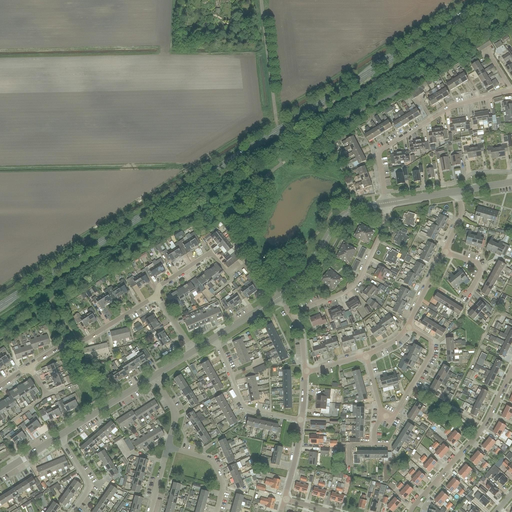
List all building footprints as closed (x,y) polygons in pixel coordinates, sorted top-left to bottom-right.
[(511,58),(509,54),(503,58),(505,62),(511,58)] [(480,65),(480,64),(475,57),(471,60),(474,64),(472,66),(475,72),(482,68),(487,65),(485,62),(480,65)] [(462,84),(468,80),(461,69),(460,69),(459,68),(458,69),(461,75),(458,77),(462,84)] [(482,68),(475,72),(479,78),(485,74),(490,71),(488,68),(484,71),(482,68)] [(458,77),(455,72),(453,74),(456,79),(453,81),(452,81),(457,87),(462,84),(458,77)] [(487,77),(485,74),(479,78),(482,83),(489,79),(494,77),(492,74),(487,77)] [(452,81),(453,81),(450,76),(447,78),(450,82),(447,84),(451,91),(457,87),(452,81)] [(491,83),(489,79),(482,83),(486,89),(492,86),(494,88),(499,85),(495,80),(491,83)] [(440,92),(444,99),(450,95),(443,84),(440,86),(443,90),(440,92)] [(440,92),(437,87),(434,89),(437,94),(434,96),(438,102),(444,99),(440,92)] [(434,96),(431,91),(429,93),(431,97),(428,99),(432,106),(438,102),(434,96)] [(506,112),(511,110),(511,104),(510,105),(510,102),(503,103),(504,108),(505,108),(506,112)] [(411,113),(415,119),(421,115),(414,104),(411,106),(414,111),(411,112),(411,113)] [(405,116),(409,123),(415,119),(411,113),(411,112),(408,108),(405,109),(408,114),(405,116)] [(403,126),(409,123),(405,116),(402,111),(399,113),(402,118),(399,120),(403,126)] [(488,123),(493,122),(492,115),(489,115),(488,111),(482,112),(483,121),(487,121),(488,123)] [(479,122),(483,121),(482,112),(475,113),(476,118),(473,118),(474,125),(479,124),(479,122)] [(393,123),(397,130),(403,126),(399,120),(396,115),(394,116),(397,121),(393,123)] [(382,124),(377,116),(374,117),(377,121),(380,126),(377,128),(376,128),(380,135),(386,131),(382,124)] [(382,124),(386,131),(392,127),(385,116),(382,118),(385,122),(382,124)] [(465,130),(470,129),(469,123),(466,123),(466,119),(459,120),(460,129),(465,128),(465,130)] [(456,130),(460,129),(459,120),(453,121),(453,125),(450,126),(451,132),(456,132),(456,130)] [(376,128),(377,128),(374,123),(371,125),(374,130),(371,131),(370,132),(375,138),(380,135),(376,128)] [(370,132),(371,131),(368,127),(365,129),(368,133),(365,135),(369,142),(375,138),(370,132)] [(444,131),(443,128),(438,129),(439,138),(444,137),(444,140),(448,139),(447,130),(444,131)] [(433,134),(429,134),(430,139),(431,144),(437,143),(436,138),(439,138),(438,129),(432,130),(433,134)] [(350,146),(357,143),(353,137),(342,143),(343,145),(348,143),(350,146)] [(419,141),(420,150),(425,149),(426,151),(429,150),(428,142),(425,143),(424,140),(419,141)] [(417,150),(420,150),(419,141),(413,141),(413,143),(409,143),(411,153),(417,152),(417,150)] [(353,152),(360,149),(357,143),(350,146),(342,150),(343,153),(351,149),(353,152)] [(481,152),(484,151),(483,144),(478,145),(478,147),(474,148),(475,157),(482,156),(481,152)] [(505,152),(508,151),(507,144),(502,145),(502,147),(498,148),(499,157),(505,156),(505,152)] [(475,157),(474,148),(469,148),(469,147),(464,148),(465,154),(468,154),(468,158),(475,157)] [(499,157),(498,148),(493,148),(493,147),(487,148),(489,155),(491,154),(492,158),(499,157)] [(356,159),(363,155),(360,149),(353,152),(348,155),(349,158),(354,155),(356,158),(356,159)] [(404,163),(407,163),(410,162),(409,151),(405,152),(400,152),(401,162),(404,161),(404,163)] [(398,162),(401,162),(400,152),(394,153),(394,155),(390,155),(392,165),(398,164),(398,162)] [(459,159),(463,158),(462,152),(456,153),(456,156),(451,157),(453,166),(460,165),(459,159)] [(359,165),(366,161),(363,155),(356,159),(356,158),(351,161),(352,164),(357,161),(359,165)] [(442,172),(450,170),(448,158),(440,159),(442,172)] [(433,171),(436,170),(435,164),(432,164),(433,168),(427,169),(428,179),(435,178),(433,171)] [(420,174),(423,173),(422,166),(419,167),(419,171),(412,172),(414,182),(421,181),(420,174)] [(359,172),(360,176),(367,174),(364,167),(352,171),(354,174),(359,172)] [(397,185),(405,184),(404,176),(408,176),(407,169),(402,169),(403,173),(396,174),(397,185)] [(361,178),(363,183),(370,180),(367,174),(360,176),(359,176),(355,177),(356,180),(361,178)] [(372,186),(370,180),(363,183),(362,183),(362,182),(354,185),(356,191),(360,190),(358,187),(363,185),(365,188),(372,186)] [(478,206),(474,220),(476,221),(477,217),(481,218),(483,208),(478,206)] [(488,209),(485,223),(487,223),(488,220),(491,220),(494,211),(488,209)] [(494,211),(491,220),(494,221),(493,225),(495,226),(499,212),(494,211)] [(415,227),(416,224),(415,224),(416,219),(414,219),(416,215),(408,213),(408,215),(405,214),(404,218),(406,218),(405,221),(404,220),(403,225),(405,226),(405,225),(407,226),(407,227),(410,228),(411,226),(415,227)] [(434,217),(433,219),(437,221),(437,220),(446,224),(449,219),(440,215),(438,219),(434,217)] [(429,221),(428,223),(432,226),(432,225),(441,229),(443,230),(446,224),(437,220),(437,221),(436,224),(429,221)] [(370,242),(374,233),(373,233),(374,230),(362,224),(361,227),(360,226),(355,235),(357,235),(356,238),(367,244),(368,242),(370,242)] [(426,227),(425,229),(430,231),(430,230),(438,234),(441,229),(432,225),(432,226),(430,229),(426,227)] [(409,241),(411,238),(406,236),(409,231),(403,229),(402,232),(400,231),(398,235),(399,236),(397,238),(396,237),(394,241),(397,242),(396,244),(403,248),(405,244),(406,244),(408,240),(409,241)] [(218,230),(206,240),(207,243),(212,239),(214,241),(222,235),(218,230)] [(421,232),(420,234),(430,239),(431,238),(435,240),(438,234),(430,230),(430,231),(428,235),(421,232)] [(198,245),(195,239),(197,238),(194,232),(190,235),(192,237),(188,240),(193,248),(198,245)] [(476,247),(480,233),(478,233),(477,237),(474,236),(471,245),(476,247)] [(218,246),(225,239),(222,235),(214,241),(218,246)] [(491,252),(495,243),(492,242),(494,238),(492,237),(486,250),(491,252)] [(221,250),(229,244),(225,239),(218,246),(216,247),(213,249),(214,251),(219,247),(221,250)] [(193,248),(188,240),(184,242),(182,240),(178,242),(186,254),(188,253),(188,252),(193,248)] [(496,254),(502,242),(500,241),(498,245),(495,243),(491,252),(496,254)] [(181,257),(186,254),(178,242),(174,245),(176,247),(172,250),(177,258),(180,256),(181,257)] [(422,244),(420,246),(425,248),(425,247),(434,252),(437,246),(428,242),(426,246),(422,244)] [(506,256),(510,247),(503,244),(504,243),(502,242),(496,254),(501,257),(502,254),(506,256)] [(231,258),(227,253),(232,248),(229,244),(221,250),(223,252),(220,255),(221,257),(222,256),(227,262),(229,260),(231,258)] [(351,263),(356,251),(354,250),(355,248),(346,244),(345,245),(343,244),(337,256),(339,257),(339,258),(348,263),(348,261),(351,263)] [(419,249),(418,251),(422,254),(422,253),(431,257),(434,252),(425,247),(425,248),(423,251),(419,249)] [(362,260),(367,250),(363,248),(358,258),(362,260)] [(177,258),(172,250),(168,253),(166,250),(162,253),(168,262),(171,260),(172,262),(174,261),(177,258)] [(397,257),(399,254),(392,250),(391,252),(389,251),(387,255),(389,255),(387,258),(387,257),(385,262),(387,263),(387,262),(389,263),(389,264),(392,265),(393,264),(396,266),(398,263),(397,262),(399,258),(397,257)] [(407,256),(408,253),(402,250),(400,254),(403,256),(401,259),(404,261),(407,256)] [(416,255),(415,257),(420,259),(420,258),(428,263),(431,257),(422,253),(422,254),(420,257),(416,255)] [(154,266),(160,275),(165,271),(161,266),(164,264),(161,259),(156,262),(155,260),(152,262),(153,264),(154,266)] [(356,272),(361,263),(357,261),(352,270),(356,272)] [(499,261),(496,267),(503,270),(507,272),(510,274),(511,270),(507,268),(507,265),(499,261)] [(410,264),(409,266),(414,268),(423,272),(425,266),(417,262),(415,266),(410,264)] [(153,275),(154,278),(160,275),(154,266),(153,264),(145,269),(148,274),(150,277),(153,275)] [(212,268),(221,281),(223,279),(219,275),(223,272),(217,264),(212,268)] [(390,274),(391,272),(379,266),(377,271),(385,276),(387,272),(390,274)] [(500,276),(503,270),(496,267),(493,272),(500,276)] [(220,282),(221,281),(212,268),(207,272),(213,280),(215,282),(218,279),(220,282)] [(405,268),(404,270),(409,272),(418,276),(420,277),(423,272),(414,268),(412,271),(405,268)] [(459,268),(457,269),(460,273),(458,275),(464,282),(468,279),(459,268)] [(150,277),(148,274),(145,269),(141,271),(142,274),(139,276),(144,285),(149,281),(147,279),(150,277)] [(340,281),(342,278),(332,270),(330,272),(329,271),(323,279),(324,279),(322,282),(332,290),(334,288),(335,289),(341,281),(340,281)] [(384,279),(385,276),(377,271),(374,277),(385,283),(386,280),(384,279)] [(210,282),(213,280),(207,272),(202,276),(212,288),(213,287),(210,282)] [(415,282),(418,276),(409,272),(407,276),(403,274),(402,276),(404,277),(406,278),(406,277),(415,282)] [(499,277),(500,276),(493,272),(490,277),(497,281),(499,277)] [(452,273),(451,275),(460,286),(464,282),(458,275),(455,277),(452,273)] [(255,283),(254,281),(251,278),(249,275),(246,277),(248,280),(247,281),(249,284),(245,286),(251,294),(256,291),(252,285),(255,283)] [(452,279),(449,282),(455,289),(460,286),(451,275),(449,276),(452,279)] [(134,279),(133,276),(129,279),(127,280),(132,288),(136,285),(138,288),(144,285),(139,276),(134,279)] [(210,289),(212,288),(202,276),(197,280),(199,282),(196,284),(201,292),(202,292),(205,289),(204,287),(207,285),(210,289)] [(404,277),(403,279),(403,281),(400,279),(398,282),(406,287),(407,285),(412,287),(415,282),(406,277),(406,278),(404,277)] [(494,286),(497,281),(490,277),(488,282),(494,286)] [(123,295),(128,292),(124,286),(127,284),(124,279),(120,282),(121,284),(117,287),(123,295)] [(201,292),(196,284),(193,286),(191,282),(185,286),(193,299),(195,298),(192,293),(196,291),(197,294),(201,292)] [(492,291),(494,286),(488,282),(485,288),(492,291)] [(243,299),(236,290),(232,284),(236,289),(232,292),(234,295),(230,297),(236,305),(241,302),(241,301),(243,299)] [(378,289),(371,284),(367,289),(375,294),(377,296),(379,293),(382,290),(384,292),(387,288),(381,285),(378,289)] [(193,299),(185,286),(180,289),(185,298),(189,295),(193,303),(195,302),(193,299)] [(240,287),(236,290),(243,299),(246,297),(246,298),(251,294),(245,286),(242,289),(240,287)] [(123,295),(117,287),(113,289),(112,287),(108,289),(111,294),(114,293),(117,299),(123,295)] [(395,289),(394,291),(398,293),(399,293),(408,297),(410,291),(402,287),(400,291),(395,289)] [(489,297),(492,291),(485,288),(482,293),(489,297)] [(108,296),(111,294),(108,289),(104,292),(105,294),(101,297),(107,305),(112,302),(108,296)] [(182,300),(185,298),(180,289),(175,292),(183,305),(184,304),(182,300)] [(371,299),(375,294),(367,289),(363,294),(371,299)] [(183,305),(175,292),(166,297),(170,304),(173,302),(175,304),(178,302),(181,306),(183,305)] [(393,294),(392,297),(396,299),(396,298),(399,299),(405,302),(408,297),(399,293),(398,293),(397,297),(393,294)] [(439,303),(443,297),(438,293),(434,299),(439,303)] [(107,305),(101,297),(97,299),(96,297),(92,299),(95,304),(98,303),(101,308),(107,305)] [(221,301),(224,305),(223,306),(225,310),(229,307),(231,309),(236,305),(230,297),(226,300),(225,298),(221,301)] [(444,306),(448,300),(443,297),(439,303),(436,307),(439,309),(441,304),(444,306)] [(351,301),(356,309),(362,306),(357,298),(351,301)] [(505,301),(503,300),(500,298),(497,305),(502,307),(505,301)] [(392,301),(391,303),(396,305),(404,309),(407,303),(405,302),(399,299),(397,303),(392,301)] [(490,306),(482,299),(476,306),(482,311),(484,313),(486,311),(484,309),(486,306),(488,308),(490,306)] [(449,309),(453,303),(448,300),(444,306),(449,309)] [(351,313),(356,309),(351,301),(346,305),(351,313)] [(375,310),(379,305),(374,301),(370,306),(375,310)] [(454,312),(458,306),(453,303),(449,309),(454,312)] [(387,306),(386,309),(396,314),(397,313),(401,315),(404,309),(396,305),(393,310),(387,306)] [(460,316),(463,309),(458,306),(454,312),(460,316)] [(478,316),(482,311),(476,306),(472,310),(478,316)] [(218,308),(218,307),(214,309),(213,307),(211,308),(212,310),(213,310),(217,319),(222,316),(218,308)] [(340,307),(334,310),(338,319),(344,316),(345,320),(348,319),(345,311),(342,313),(340,307)] [(86,315),(91,324),(96,320),(93,315),(95,313),(92,308),(88,310),(89,313),(86,315)] [(285,308),(275,312),(276,315),(279,314),(280,317),(282,316),(283,317),(288,315),(285,308)] [(208,309),(206,310),(207,313),(208,312),(211,321),(217,319),(213,310),(212,310),(209,312),(208,309)] [(334,310),(329,312),(332,321),(338,319),(334,310)] [(474,320),(478,316),(472,310),(468,315),(474,320)] [(202,312),(200,313),(201,315),(202,315),(206,324),(211,321),(208,312),(207,313),(204,314),(202,312)] [(383,313),(381,315),(383,318),(384,318),(389,326),(395,323),(389,314),(385,317),(383,313)] [(91,324),(86,315),(81,318),(79,314),(73,317),(78,324),(82,322),(85,327),(91,324)] [(148,326),(156,320),(153,315),(151,316),(149,314),(140,319),(143,323),(145,322),(148,326)] [(197,314),(194,315),(195,318),(196,317),(200,326),(206,324),(202,315),(201,315),(198,317),(197,314)] [(314,327),(320,325),(323,323),(324,324),(327,323),(325,317),(322,318),(320,315),(311,319),(314,327)] [(191,317),(189,318),(190,320),(191,320),(195,328),(200,326),(196,317),(195,318),(192,319),(191,317)] [(380,320),(378,317),(377,317),(376,318),(378,322),(379,322),(380,323),(381,323),(385,329),(389,326),(384,318),(383,318),(380,320)] [(422,324),(427,327),(431,321),(432,319),(430,317),(428,319),(426,318),(422,324)] [(186,319),(183,320),(185,323),(186,322),(189,331),(195,328),(191,320),(190,320),(187,322),(186,319)] [(150,336),(156,332),(154,329),(160,326),(156,320),(148,326),(150,330),(148,332),(150,336)] [(432,331),(436,324),(431,321),(427,327),(432,331)] [(441,327),(444,323),(442,321),(439,326),(436,324),(432,331),(437,334),(441,327)] [(374,322),(372,323),(375,327),(381,335),(386,331),(385,329),(381,323),(380,323),(377,326),(374,322)] [(367,338),(364,329),(360,330),(358,326),(359,325),(359,323),(355,324),(356,326),(357,331),(358,331),(361,340),(367,338)] [(267,333),(274,329),(271,324),(264,327),(265,329),(261,330),(263,334),(267,332),(267,333)] [(369,325),(366,327),(367,329),(370,335),(372,333),(376,338),(381,335),(375,327),(372,329),(369,325)] [(442,337),(446,331),(441,327),(437,334),(442,337)] [(129,328),(123,330),(125,339),(126,338),(129,338),(130,340),(132,340),(132,337),(131,337),(129,328)] [(352,328),(350,328),(351,333),(352,333),(353,335),(355,342),(361,340),(358,331),(357,331),(354,332),(352,328)] [(267,332),(263,334),(264,336),(268,334),(269,338),(270,338),(277,335),(274,329),(267,333),(267,332)] [(123,339),(124,342),(126,341),(126,338),(125,339),(123,330),(117,331),(119,340),(120,340),(123,339)] [(117,331),(111,333),(113,342),(117,341),(118,343),(121,343),(120,340),(119,340),(117,331)] [(158,342),(166,336),(163,331),(157,335),(156,332),(150,336),(153,339),(155,338),(158,342)] [(347,332),(345,332),(346,337),(347,337),(350,346),(356,344),(355,342),(353,335),(349,336),(347,332)] [(508,336),(504,334),(500,332),(498,336),(506,340),(505,342),(505,343),(511,345),(511,342),(511,338),(508,337),(508,336)] [(342,333),(339,334),(341,339),(344,348),(350,346),(347,337),(346,337),(343,338),(342,333)] [(42,334),(39,335),(40,337),(41,337),(44,346),(50,344),(47,335),(43,337),(42,334)] [(330,334),(328,335),(329,339),(330,339),(333,348),(339,347),(336,337),(332,339),(330,334)] [(269,338),(266,339),(267,342),(270,340),(272,343),(272,344),(280,341),(277,335),(270,338),(269,338)] [(36,336),(34,336),(35,339),(36,339),(39,348),(44,346),(41,337),(40,337),(37,338),(36,336)] [(167,351),(166,348),(164,345),(170,342),(166,336),(158,342),(161,346),(158,347),(160,351),(162,354),(167,351)] [(324,336),(322,337),(324,341),(325,343),(327,350),(328,350),(333,348),(330,339),(329,339),(326,340),(324,336)] [(496,338),(491,336),(488,340),(492,342),(493,340),(495,341),(495,342),(503,346),(502,348),(502,349),(508,352),(511,345),(505,343),(505,342),(497,338),(496,338)] [(241,339),(233,343),(235,348),(244,345),(244,344),(242,340),(245,339),(244,337),(241,338),(241,339)] [(31,338),(28,339),(29,341),(30,341),(31,345),(33,350),(39,348),(36,339),(35,339),(31,340),(31,338)] [(312,340),(309,340),(313,352),(314,352),(316,356),(322,354),(319,345),(318,345),(314,347),(312,340)] [(319,340),(317,341),(318,345),(319,345),(322,354),(328,352),(328,350),(327,350),(325,343),(321,345),(319,340)] [(272,343),(268,345),(269,347),(273,345),(275,349),(275,350),(282,347),(280,341),(272,344),(272,343)] [(107,343),(101,345),(104,354),(108,353),(108,356),(111,355),(110,352),(109,352),(107,343)] [(244,345),(235,348),(237,354),(246,350),(246,349),(244,346),(247,345),(246,343),(244,344),(244,345)] [(26,344),(24,345),(24,347),(25,347),(28,356),(34,354),(33,350),(31,345),(27,347),(26,344)] [(408,347),(421,354),(423,349),(415,344),(413,347),(409,345),(408,347)] [(101,345),(95,346),(97,355),(98,355),(102,354),(102,357),(105,356),(104,354),(101,345)] [(20,346),(18,347),(19,349),(20,349),(22,358),(28,356),(25,347),(24,347),(21,349),(20,346)] [(95,346),(89,348),(91,357),(92,357),(96,356),(96,359),(95,359),(96,361),(98,360),(98,358),(99,358),(98,355),(97,355),(95,346)] [(502,349),(502,348),(499,346),(498,349),(501,351),(499,355),(505,358),(508,352),(502,349)] [(275,349),(271,351),(272,353),(276,351),(277,355),(278,356),(285,352),(282,347),(275,350),(275,349)] [(418,358),(421,354),(408,347),(408,349),(411,351),(410,354),(418,358)] [(14,348),(12,348),(13,351),(14,351),(17,360),(22,358),(20,349),(19,349),(15,351),(14,348)] [(89,348),(84,349),(86,358),(90,357),(90,360),(89,360),(90,362),(92,362),(92,360),(93,359),(92,357),(91,357),(89,348)] [(246,350),(237,354),(240,359),(248,356),(248,355),(247,352),(249,351),(248,348),(246,349),(246,350)] [(0,357),(4,365),(10,362),(6,356),(9,354),(6,349),(2,351),(3,354),(0,356),(0,357)] [(133,351),(142,364),(147,361),(146,359),(150,357),(145,350),(144,350),(142,351),(142,352),(140,354),(137,349),(133,351)] [(137,367),(142,364),(133,351),(131,352),(135,357),(131,359),(137,367)] [(277,355),(274,357),(275,359),(278,357),(280,361),(288,358),(285,352),(278,356),(277,355)] [(479,358),(485,361),(488,355),(482,352),(479,358)] [(248,356),(240,359),(242,365),(250,362),(249,358),(252,356),(251,354),(248,355),(248,356)] [(416,363),(418,358),(410,354),(408,357),(404,355),(403,357),(416,363)] [(137,367),(131,359),(128,361),(125,356),(123,358),(131,371),(137,367)] [(413,368),(416,363),(403,357),(402,359),(406,361),(405,364),(413,368)] [(126,374),(131,371),(123,358),(122,358),(125,363),(121,366),(122,367),(126,374)] [(482,367),(483,366),(485,361),(479,358),(476,364),(482,367)] [(494,366),(499,369),(502,363),(497,360),(497,359),(493,358),(492,360),(496,362),(494,365),(494,366)] [(200,364),(196,366),(197,368),(201,366),(203,370),(211,366),(208,361),(201,365),(200,364)] [(118,369),(116,365),(114,362),(112,363),(114,366),(122,379),(125,377),(126,378),(128,377),(126,374),(122,367),(118,369)] [(56,363),(47,367),(49,372),(58,368),(56,363)] [(481,367),(476,364),(474,368),(479,371),(480,369),(486,372),(484,376),(488,378),(493,381),(496,375),(491,372),(481,367)] [(494,366),(494,365),(490,364),(489,366),(493,368),(491,372),(496,375),(499,369),(494,366)] [(451,376),(452,374),(449,372),(451,369),(444,365),(441,370),(448,374),(451,376)] [(123,380),(122,379),(114,366),(112,367),(115,371),(111,374),(108,375),(114,385),(123,380)] [(203,370),(199,372),(200,374),(204,372),(206,375),(206,376),(214,372),(211,366),(203,370)] [(58,368),(49,372),(51,377),(61,374),(58,368)] [(444,379),(446,377),(448,374),(441,370),(438,376),(444,379)] [(394,386),(399,385),(398,382),(401,381),(399,374),(396,375),(395,371),(393,372),(394,375),(391,376),(394,386)] [(206,375),(202,377),(203,379),(207,377),(209,380),(210,381),(217,377),(214,372),(206,376),(206,375)] [(61,374),(51,377),(53,383),(63,379),(61,374)] [(256,381),(259,380),(258,374),(254,375),(255,376),(246,378),(247,384),(256,382),(256,381)] [(394,386),(391,376),(388,377),(387,374),(385,374),(388,387),(394,386)] [(177,385),(184,381),(180,375),(174,379),(176,382),(175,383),(176,386),(177,385)] [(445,384),(443,382),(444,379),(438,376),(435,381),(441,385),(444,386),(445,384)] [(490,388),(493,381),(488,378),(484,376),(483,378),(487,380),(485,385),(490,388)] [(209,380),(205,383),(206,385),(210,382),(212,386),(213,386),(220,382),(217,377),(210,381),(209,380)] [(63,379),(53,383),(56,388),(65,384),(63,379)] [(35,395),(33,391),(36,388),(31,380),(26,383),(34,396),(36,400),(39,398),(36,394),(35,395)] [(257,387),(260,386),(259,380),(256,381),(256,382),(247,384),(248,390),(257,388),(257,387)] [(181,391),(188,386),(184,381),(177,385),(179,388),(178,389),(180,391),(181,391)] [(440,387),(441,385),(435,381),(432,386),(438,390),(443,392),(444,390),(440,387)] [(212,386),(208,388),(209,390),(213,388),(216,392),(223,388),(220,382),(213,386),(212,386)] [(34,396),(26,383),(20,386),(26,395),(29,393),(32,397),(31,398),(34,402),(36,401),(36,400),(34,396)] [(20,386),(15,390),(23,403),(25,402),(22,397),(26,395),(20,386)] [(184,396),(191,392),(188,386),(181,391),(183,394),(182,394),(183,397),(184,396)] [(259,394),(259,393),(258,389),(261,389),(260,386),(257,387),(257,388),(248,390),(249,396),(259,394)] [(438,390),(432,386),(429,391),(435,395),(438,397),(440,394),(437,392),(438,390)] [(479,396),(485,398),(488,392),(482,389),(483,389),(479,387),(476,393),(480,395),(479,396)] [(15,390),(10,393),(12,396),(15,402),(15,401),(19,399),(22,404),(23,403),(15,390)] [(316,402),(327,403),(327,399),(330,400),(331,390),(325,390),(325,393),(323,392),(322,396),(317,396),(316,402)] [(185,400),(187,403),(188,402),(195,398),(197,396),(194,391),(192,393),(191,392),(184,396),(186,400),(185,400)] [(259,394),(249,396),(250,402),(260,400),(259,395),(262,395),(261,392),(259,393),(259,394)] [(482,405),(485,398),(479,396),(480,395),(476,393),(475,396),(479,397),(477,401),(476,402),(482,405)] [(75,400),(78,399),(75,394),(71,396),(73,399),(68,401),(73,409),(78,407),(75,400)] [(214,398),(210,400),(211,402),(215,400),(217,404),(224,400),(221,395),(215,399),(214,398)] [(477,401),(473,399),(469,397),(468,398),(462,395),(460,397),(467,401),(468,399),(470,400),(469,401),(476,403),(474,407),(473,408),(479,411),(482,405),(476,402),(477,401)] [(12,396),(7,399),(15,413),(17,411),(14,407),(17,404),(15,401),(15,402),(12,396)] [(189,406),(191,408),(198,404),(195,398),(188,402),(190,405),(189,406)] [(7,399),(1,403),(7,411),(10,409),(13,414),(15,413),(7,399)] [(73,409),(68,401),(64,403),(63,400),(58,402),(61,408),(64,413),(67,411),(67,412),(73,409)] [(154,400),(149,404),(154,411),(153,412),(155,414),(157,413),(155,410),(159,408),(154,400)] [(217,404),(213,406),(214,408),(218,406),(220,409),(220,410),(227,406),(224,400),(217,404)] [(64,413),(61,408),(58,402),(54,404),(56,407),(52,409),(56,418),(62,415),(61,414),(64,413)] [(326,407),(327,403),(316,402),(316,409),(321,409),(321,413),(329,414),(330,408),(326,407)] [(417,402),(414,408),(420,412),(420,411),(423,413),(426,408),(417,402)] [(474,407),(469,405),(464,403),(462,407),(465,408),(466,406),(473,410),(471,414),(476,416),(479,411),(473,408),(474,407)] [(149,404),(144,407),(149,415),(148,415),(149,418),(152,416),(150,414),(153,412),(154,411),(149,404)] [(220,409),(216,411),(217,413),(221,411),(223,414),(223,415),(230,411),(227,406),(220,410),(220,409)] [(144,407),(139,410),(144,418),(143,418),(145,421),(146,419),(145,417),(148,415),(149,415),(144,407)] [(56,418),(52,409),(47,411),(46,408),(39,412),(42,417),(45,422),(49,419),(50,421),(56,418)] [(414,408),(411,413),(417,417),(420,419),(422,416),(418,414),(420,412),(414,408)] [(139,410),(134,413),(137,419),(139,421),(138,421),(140,424),(142,423),(140,420),(143,418),(144,418),(139,410)] [(132,411),(127,414),(132,422),(131,423),(133,425),(135,423),(134,421),(137,419),(134,413),(132,411)] [(196,417),(201,414),(200,412),(195,415),(192,411),(186,416),(188,419),(187,419),(189,422),(190,422),(190,421),(196,417)] [(223,414),(219,416),(220,419),(224,416),(226,420),(227,420),(233,417),(230,411),(223,415),(223,414)] [(505,411),(502,417),(509,420),(511,415),(505,411)] [(411,413),(407,418),(414,422),(417,417),(411,413)] [(36,430),(41,426),(37,421),(39,419),(35,414),(32,417),(34,419),(30,422),(36,430)] [(127,414),(122,417),(127,426),(126,426),(128,428),(130,427),(128,425),(131,423),(132,422),(127,414)] [(122,417),(117,421),(122,429),(121,429),(123,431),(125,430),(123,428),(126,426),(127,426),(122,417)] [(193,427),(200,423),(204,420),(203,417),(198,420),(196,417),(190,421),(190,422),(192,424),(191,425),(192,428),(193,427)] [(226,420),(222,422),(223,424),(227,422),(230,426),(237,422),(233,417),(227,420),(226,420)] [(245,425),(244,430),(246,430),(247,426),(251,427),(252,427),(253,419),(247,418),(246,425),(245,425)] [(251,427),(250,431),(252,432),(253,427),(257,428),(258,428),(259,420),(253,419),(252,427),(251,427)] [(257,428),(256,432),(258,433),(259,429),(263,430),(264,430),(266,422),(259,420),(258,428),(257,428)] [(111,432),(116,427),(111,421),(108,424),(107,423),(105,425),(106,426),(111,432)] [(31,434),(36,430),(30,422),(26,425),(24,422),(20,425),(24,430),(27,428),(31,434)] [(263,430),(262,434),(265,434),(266,430),(269,431),(270,431),(272,423),(266,422),(264,430),(263,430)] [(499,422),(496,427),(503,431),(506,426),(499,422)] [(197,433),(203,428),(200,423),(193,427),(195,430),(194,431),(196,433),(197,433)] [(269,431),(268,435),(271,435),(272,431),(276,432),(278,425),(272,423),(270,431),(269,431)] [(411,432),(415,427),(408,423),(405,428),(411,432)] [(22,432),(24,430),(20,425),(17,428),(19,430),(15,433),(21,441),(26,437),(22,432)] [(106,436),(111,432),(106,426),(103,428),(102,427),(100,429),(101,430),(106,436)] [(154,427),(152,428),(154,431),(154,430),(159,438),(165,435),(160,427),(156,429),(154,427)] [(496,427),(493,432),(500,436),(503,431),(496,427)] [(200,438),(207,434),(203,428),(197,433),(199,436),(198,436),(199,439),(201,438),(200,438)] [(408,437),(411,432),(405,428),(402,433),(408,437)] [(100,440),(106,436),(101,430),(98,432),(97,431),(95,433),(95,434),(100,440)] [(149,430),(147,431),(148,434),(149,433),(154,441),(159,438),(154,430),(154,431),(151,432),(149,430)] [(364,438),(364,432),(356,432),(352,431),(352,434),(356,434),(356,439),(350,439),(350,443),(360,443),(360,438),(364,438)] [(455,431),(451,436),(457,441),(461,436),(455,431)] [(16,445),(21,441),(15,433),(11,436),(9,434),(6,437),(10,442),(12,440),(16,445)] [(144,433),(142,434),(143,437),(144,436),(149,444),(154,441),(149,433),(148,434),(145,436),(144,433)] [(405,442),(408,437),(402,433),(398,438),(405,442)] [(95,445),(100,440),(95,434),(93,437),(92,436),(90,438),(95,445)] [(203,445),(211,440),(207,434),(200,438),(201,438),(202,441),(201,442),(203,445)] [(324,437),(320,436),(319,436),(319,435),(315,435),(312,435),(312,436),(310,436),(310,442),(311,442),(311,444),(315,444),(319,445),(319,443),(323,443),(324,437)] [(139,436),(136,437),(138,440),(139,440),(144,448),(149,444),(144,436),(143,437),(140,439),(139,436)] [(451,436),(447,440),(453,445),(457,441),(451,436)] [(424,447),(430,441),(426,437),(421,443),(424,447)] [(490,437),(486,442),(492,447),(496,450),(497,448),(494,445),(496,442),(490,437)] [(96,451),(92,447),(95,445),(90,438),(88,441),(87,440),(84,442),(85,443),(90,449),(93,453),(96,451)] [(220,447),(227,444),(231,443),(230,440),(226,441),(225,438),(218,441),(220,447)] [(402,447),(405,442),(398,438),(395,443),(402,447)] [(139,440),(138,440),(135,442),(134,439),(131,441),(133,443),(134,443),(138,451),(144,448),(139,440)] [(486,442),(482,447),(488,452),(492,447),(486,442)] [(85,453),(90,449),(85,443),(82,445),(82,444),(79,446),(85,453)] [(398,453),(402,447),(395,443),(392,448),(398,453)] [(223,453),(230,450),(227,444),(220,447),(223,453)] [(444,445),(439,449),(445,454),(449,450),(444,445)] [(439,449),(435,453),(441,459),(445,454),(439,449)] [(100,461),(101,460),(108,456),(104,450),(97,454),(99,458),(98,458),(100,461)] [(225,458),(232,455),(230,450),(223,453),(225,458)] [(360,459),(364,459),(364,451),(358,451),(358,456),(354,456),(354,464),(358,464),(360,464),(360,459)] [(478,451),(474,456),(480,461),(484,456),(478,451)] [(317,466),(318,453),(310,452),(308,465),(317,466)] [(228,464),(235,461),(232,455),(225,458),(228,464)] [(105,466),(111,461),(108,456),(101,460),(103,463),(102,464),(103,466),(105,466)] [(474,456),(470,460),(476,465),(480,461),(474,456)] [(64,457),(59,459),(63,468),(63,467),(67,466),(68,469),(70,468),(69,465),(68,465),(64,457)] [(148,463),(149,460),(140,458),(138,465),(146,467),(146,466),(147,463),(148,463)] [(431,458),(427,463),(433,468),(437,463),(431,458)] [(59,459),(53,461),(57,470),(58,470),(61,468),(62,471),(65,470),(63,467),(63,468),(59,459)] [(494,466),(498,469),(502,464),(504,462),(500,459),(494,466)] [(511,474),(511,465),(506,460),(504,462),(502,464),(508,469),(506,470),(509,472),(510,472),(511,474)] [(53,461),(48,464),(51,472),(52,472),(55,471),(57,473),(59,472),(58,470),(57,470),(53,461)] [(108,471),(115,467),(111,461),(105,466),(107,469),(105,470),(107,472),(108,471)] [(239,469),(237,463),(227,467),(229,473),(236,470),(239,469)] [(427,463),(424,467),(429,472),(433,468),(427,463)] [(48,464),(42,466),(46,475),(46,474),(50,473),(51,476),(53,475),(52,472),(51,472),(48,464)] [(147,467),(146,466),(146,467),(138,465),(135,464),(134,466),(137,467),(136,471),(144,473),(145,469),(146,470),(147,467)] [(466,465),(462,469),(468,474),(472,470),(475,473),(471,477),(477,483),(483,477),(474,468),(472,470),(466,465)] [(498,469),(494,466),(494,465),(484,476),(488,479),(491,475),(494,477),(493,479),(497,482),(498,481),(503,486),(508,481),(505,479),(505,478),(502,476),(500,478),(497,475),(500,471),(498,469)] [(42,466),(36,468),(40,477),(44,475),(45,478),(48,477),(46,474),(46,475),(42,466)] [(111,478),(118,473),(115,467),(108,471),(110,474),(109,475),(111,478)] [(466,477),(475,485),(477,483),(471,477),(468,474),(462,469),(458,474),(464,479),(466,477)] [(241,471),(237,473),(236,470),(229,473),(232,479),(239,475),(242,474),(241,471)] [(135,477),(142,479),(143,476),(144,476),(145,473),(144,473),(136,471),(133,471),(132,474),(135,474),(135,477)] [(417,474),(416,476),(421,481),(425,477),(420,471),(417,474)] [(241,481),(239,475),(232,479),(234,484),(241,481)] [(413,478),(412,480),(417,485),(421,481),(416,476),(413,478)] [(36,478),(33,480),(32,477),(28,479),(27,478),(25,480),(26,481),(30,488),(32,486),(35,485),(40,493),(44,490),(36,478)] [(143,480),(142,479),(135,477),(133,484),(140,486),(141,482),(143,483),(143,480)] [(454,478),(450,483),(456,488),(459,491),(463,494),(465,492),(458,486),(460,483),(454,478)] [(80,488),(81,485),(74,480),(70,485),(76,490),(79,487),(80,488)] [(297,483),(295,490),(301,492),(304,481),(301,480),(300,483),(297,483)] [(24,491),(30,488),(26,481),(23,483),(22,482),(19,483),(20,484),(24,491)] [(242,484),(241,481),(234,484),(237,490),(244,487),(243,486),(246,485),(245,483),(242,484)] [(265,481),(264,484),(267,485),(272,486),(271,488),(278,490),(279,485),(265,481)] [(304,481),(301,492),(307,493),(309,486),(306,485),(306,482),(304,481)] [(179,491),(181,485),(173,482),(172,486),(171,486),(170,489),(171,489),(179,491)] [(489,490),(488,491),(491,493),(492,493),(495,496),(499,491),(493,486),(494,485),(490,482),(486,487),(489,490)] [(450,483),(446,487),(452,492),(456,488),(450,483)] [(19,495),(24,491),(20,484),(17,486),(16,485),(14,487),(14,488),(15,488),(19,495)] [(142,486),(140,486),(133,484),(131,491),(138,493),(140,489),(141,489),(142,486)] [(77,491),(76,490),(70,485),(66,491),(73,495),(75,492),(76,493),(77,491)] [(113,495),(117,490),(111,485),(108,488),(106,490),(107,491),(113,495)] [(315,487),(312,495),(319,497),(321,486),(318,485),(318,488),(315,487)] [(408,485),(404,489),(409,494),(414,490),(408,485)] [(321,486),(319,497),(325,498),(327,491),(322,490),(323,487),(321,486)] [(485,495),(488,492),(481,486),(479,489),(485,495)] [(409,494),(404,489),(402,487),(400,490),(402,492),(400,494),(405,499),(409,494)] [(13,498),(19,495),(15,488),(14,488),(11,490),(11,489),(8,491),(9,492),(13,498)] [(177,498),(179,491),(171,489),(170,493),(169,492),(168,495),(170,496),(177,498)] [(74,496),(73,495),(66,491),(62,496),(69,501),(71,498),(72,498),(74,496)] [(109,501),(113,495),(107,491),(105,494),(104,493),(102,496),(103,497),(109,501)] [(332,492),(330,500),(336,502),(339,491),(336,491),(336,493),(332,492)] [(339,491),(336,502),(342,503),(345,496),(341,495),(342,492),(339,491)] [(8,502),(13,498),(9,492),(6,494),(5,492),(3,494),(3,495),(8,502)] [(438,496),(444,501),(448,497),(442,492),(438,496)] [(486,507),(490,502),(483,496),(483,497),(478,492),(474,496),(486,507)] [(466,498),(471,503),(474,499),(468,494),(466,498)] [(365,506),(367,501),(365,500),(366,496),(362,495),(359,507),(364,509),(365,506)] [(370,511),(375,511),(379,501),(378,500),(379,496),(375,495),(370,511)] [(70,501),(69,501),(62,496),(58,502),(65,506),(67,503),(68,504),(70,501)] [(143,501),(144,498),(135,496),(133,502),(141,504),(141,501),(143,501)] [(175,504),(177,498),(170,496),(169,499),(168,499),(167,502),(168,502),(175,504)] [(448,504),(444,501),(438,496),(434,501),(440,506),(442,504),(446,507),(449,510),(451,507),(448,504)] [(106,506),(109,501),(103,497),(101,499),(100,499),(98,501),(99,502),(106,506)] [(401,503),(395,498),(391,502),(397,508),(401,503)] [(260,501),(259,504),(262,504),(267,506),(266,508),(273,509),(274,504),(260,501)] [(59,510),(61,507),(53,502),(49,507),(56,511),(58,509),(59,510)] [(102,511),(106,506),(99,502),(97,505),(96,504),(94,507),(95,508),(102,511)] [(142,504),(141,504),(133,502),(131,509),(139,511),(140,507),(141,508),(142,504)] [(174,511),(175,504),(168,502),(167,506),(166,505),(165,508),(166,509),(174,511)] [(392,511),(397,508),(391,502),(387,507),(392,511)]
